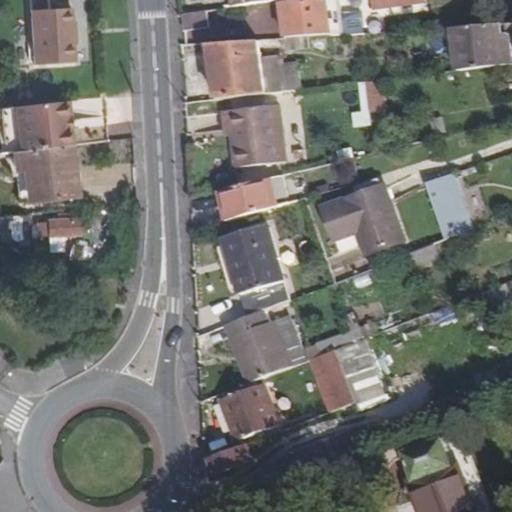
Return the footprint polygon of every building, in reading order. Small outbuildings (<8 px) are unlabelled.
[(302,0),(284,2),(288,36),(334,29),(329,0),(302,0)] [(57,8),(17,11),(20,65),(60,63),(57,8)] [(210,9),(187,12),(189,28),(212,25),(210,9)] [(362,11),(346,14),(349,34),(365,31),(362,11)] [(459,69),(505,63),(503,34),(502,22),(454,26),(459,69)] [(511,43),(511,34),(503,34),(505,63),(511,62),(511,43)] [(268,93),(262,38),(214,42),(220,99),(268,93)] [(368,80),(372,111),(387,109),(383,78),(368,80)] [(239,130),(234,131),(237,166),(288,160),(282,104),(238,109),(239,130)] [(34,167),(36,198),(78,193),(73,144),(19,151),(21,168),(34,167)] [(34,167),(21,168),(23,199),(36,198),(34,167)] [(465,206),(452,172),(426,181),(447,239),(473,229),(465,206)] [(230,219),(279,205),(272,177),(224,189),(230,219)] [(354,188),(357,196),(380,188),(378,180),(354,188)] [(380,188),(357,196),(324,208),(334,239),(358,230),(366,255),(405,240),(386,186),(380,188)] [(0,214),(0,240),(27,242),(28,216),(0,214)] [(49,234),(81,233),(80,216),(48,218),(49,234)] [(230,238),(249,317),(265,311),(294,300),(272,225),(230,238)] [(435,244),(424,248),(430,265),(442,261),(435,244)] [(405,256),(411,273),(430,265),(424,248),(405,256)] [(270,323),(265,311),(249,317),(227,326),(250,385),(295,367),(277,321),(270,323)] [(321,357),(322,356),(362,341),(358,332),(318,348),(321,357)] [(322,356),(342,409),(352,406),(382,394),(362,341),(322,356)] [(308,352),(311,361),(321,357),(318,348),(308,352)] [(281,428),(266,386),(223,403),(239,444),(281,428)] [(386,402),(382,394),(352,406),(354,411),(361,409),(362,412),(386,402)] [(260,491),(369,449),(364,438),(372,435),(367,423),(266,462),(254,476),(260,491)] [(297,436),(294,428),(277,434),(281,442),(297,436)] [(259,450),(281,442),(277,434),(256,442),(259,450)] [(259,450),(256,442),(248,445),(251,452),(259,450)] [(251,452),(248,445),(212,458),(218,475),(254,462),(251,452)] [(305,498),(321,491),(377,469),(369,449),(260,491),(231,502),(235,511),(296,511),(308,507),(305,498)] [(474,511),(457,464),(409,482),(420,511),(474,511)] [(305,498),(308,507),(322,502),(325,501),(321,491),(305,498)]
